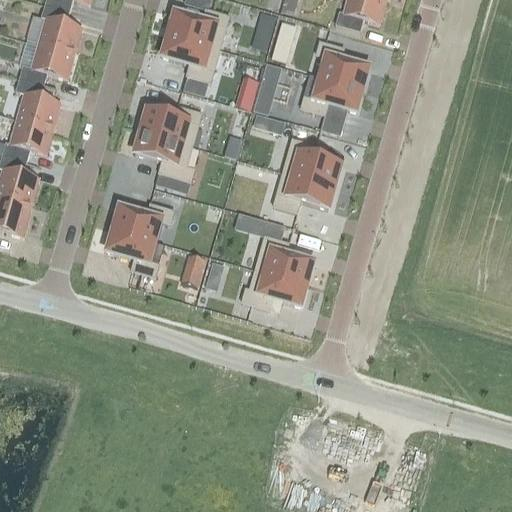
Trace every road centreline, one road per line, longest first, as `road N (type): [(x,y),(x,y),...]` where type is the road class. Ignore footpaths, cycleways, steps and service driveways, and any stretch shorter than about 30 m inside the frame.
road 1 (residential): [(322,383),(431,0)]
road 2 (residential): [(48,305),(135,0)]
road 3 (unclassified): [(322,383),(48,305)]
road 4 (unclassified): [(511,437),(322,383)]
